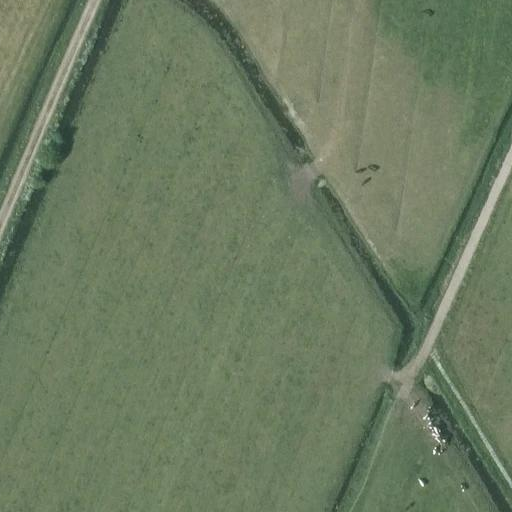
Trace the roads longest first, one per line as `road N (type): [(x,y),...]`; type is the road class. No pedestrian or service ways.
road 1 (track): [(0,238),(100,0)]
road 2 (track): [(511,154),(425,348)]
road 3 (track): [(425,348),(511,487)]
